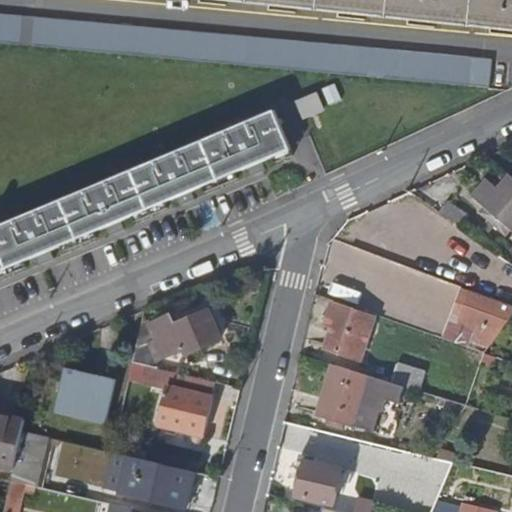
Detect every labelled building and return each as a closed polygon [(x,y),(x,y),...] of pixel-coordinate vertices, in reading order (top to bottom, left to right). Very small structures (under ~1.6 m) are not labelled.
[(511,0),(226,0),(511,30),(511,0)] [(0,16),(0,44),(16,46),(18,25),(19,18),(0,16)] [(30,46),(30,47),(257,68),(488,89),(491,62),(33,20),(32,27),(30,46)] [(32,27),(18,25),(16,46),(30,46),(32,27)] [(318,93),(299,101),(307,116),(325,108),(318,93)] [(0,227),(0,271),(36,256),(106,226),(177,196),(246,167),(291,148),(276,111),(239,126),(0,227)] [(511,227),(511,176),(499,189),(487,178),(472,195),(488,209),(482,215),(506,235),(511,227)] [(447,202),(439,213),(458,226),(466,215),(447,202)] [(511,318),(511,307),(470,291),(460,319),(489,331),(490,327),(497,329),(499,323),(506,325),(511,318)] [(335,326),(328,347),(362,359),(376,317),(335,303),(328,323),(335,326)] [(144,326),(139,344),(154,338),(161,356),(166,354),(167,356),(189,348),(191,352),(224,339),(212,310),(179,322),(175,314),(144,326)] [(392,382),(335,364),(319,416),(354,426),(357,415),(362,416),(364,410),(381,416),(386,398),(398,402),(402,385),(392,382)] [(392,382),(402,385),(420,390),(426,372),(398,364),(392,382)] [(216,384),(146,366),(142,381),(167,387),(158,426),(204,438),(214,400),(212,399),(216,384)] [(66,375),(56,417),(105,429),(115,387),(66,375)] [(0,474),(13,477),(23,432),(26,422),(0,416),(0,474)] [(12,481),(27,485),(39,488),(51,438),(23,432),(13,477),(12,481)] [(308,455),(298,495),(335,504),(345,464),(308,455)] [(195,473),(130,457),(122,493),(186,509),(195,473)] [(19,511),(27,485),(12,481),(4,511),(19,511)] [(461,511),(498,511),(499,506),(462,502),(461,511)]
